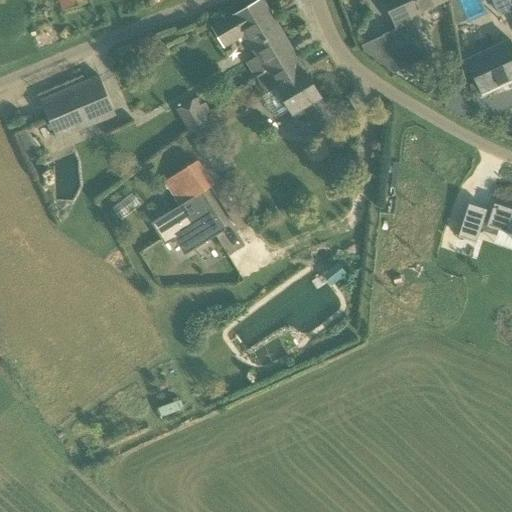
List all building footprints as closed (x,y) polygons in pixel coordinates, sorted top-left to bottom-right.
[(61,0),(64,10),(87,3),(85,0),(61,0)] [(254,78),(256,77),(295,54),(262,0),(258,0),(212,28),(223,47),(244,35),(257,56),(245,63),(254,78)] [(384,0),(397,28),(398,28),(406,45),(396,50),(404,68),(430,57),(421,38),(420,38),(412,21),(411,17),(448,0),(384,0)] [(510,11),(511,15),(511,0),(493,0),(501,16),(510,11)] [(511,100),(511,43),(510,40),(467,60),(490,111),(511,100)] [(305,71),(295,54),(256,77),(266,94),(277,88),(292,114),(321,97),(305,71)] [(41,102),(53,131),(57,141),(116,116),(100,77),(41,102)] [(175,109),(189,131),(209,119),(206,115),(211,111),(205,102),(200,105),(195,97),(175,109)] [(201,236),(233,215),(198,163),(167,183),(201,236)] [(511,217),(501,214),(490,246),(507,252),(511,238),(511,217)]
